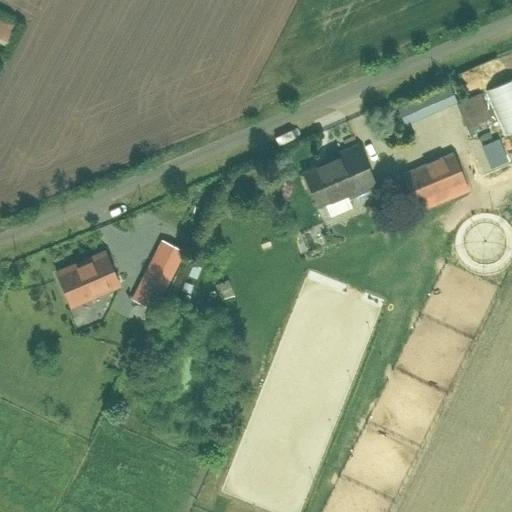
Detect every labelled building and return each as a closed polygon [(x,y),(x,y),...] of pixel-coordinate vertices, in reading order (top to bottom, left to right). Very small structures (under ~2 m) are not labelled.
[(0,22),(0,39),(8,43),(14,29),(0,22)] [(479,95),(457,104),(471,138),(493,129),(479,95)] [(302,175),(316,209),(378,184),(364,150),(302,175)] [(402,177),(419,214),(469,192),(452,154),(402,177)] [(159,240),(153,255),(176,265),(182,250),(159,240)] [(60,276),(74,309),(123,289),(110,256),(60,276)] [(147,281),(135,317),(151,322),(164,287),(147,281)] [(215,289),(220,304),(236,299),(230,283),(215,289)]
